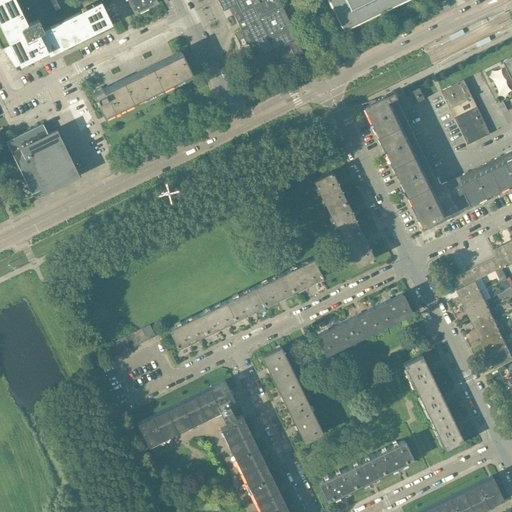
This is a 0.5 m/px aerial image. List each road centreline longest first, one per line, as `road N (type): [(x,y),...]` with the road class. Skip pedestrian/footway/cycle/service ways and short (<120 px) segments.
road 1 (tertiary): [(0,240),(239,124)]
road 2 (residential): [(186,15),(8,100),(0,82)]
road 3 (residential): [(499,448),(411,261)]
road 4 (residential): [(232,349),(411,261)]
road 5 (residential): [(411,261),(325,84)]
road 6 (tertiary): [(325,84),(497,0)]
road 7 (residential): [(312,511),(232,349)]
road 8 (residential): [(499,448),(365,511)]
road 9 (residential): [(186,15),(239,124)]
